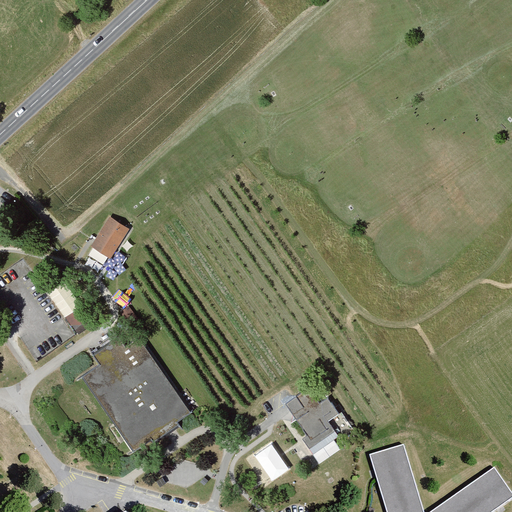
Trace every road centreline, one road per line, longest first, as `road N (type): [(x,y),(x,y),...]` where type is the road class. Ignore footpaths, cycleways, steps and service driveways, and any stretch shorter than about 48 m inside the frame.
road 1 (track): [(0,168),(60,234),(75,231),(330,0)]
road 2 (secondary): [(0,134),(147,0)]
